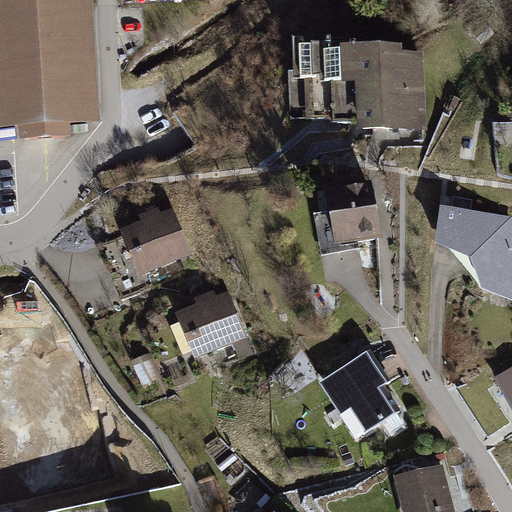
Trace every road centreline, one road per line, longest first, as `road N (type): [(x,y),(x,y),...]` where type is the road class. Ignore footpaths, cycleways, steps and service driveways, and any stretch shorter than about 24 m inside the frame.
road 1 (track): [(110,128),(297,0)]
road 2 (residential): [(511,511),(481,453),(397,341)]
